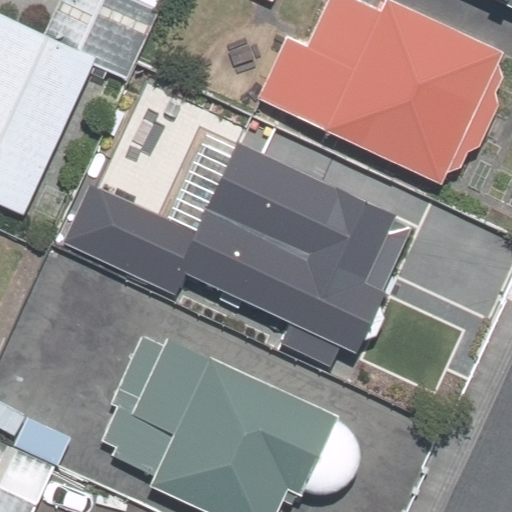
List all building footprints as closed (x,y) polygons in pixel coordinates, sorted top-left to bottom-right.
[(148,0),(47,0),(29,38),(85,66),(118,83),(157,4),(148,0)] [(495,52),(368,0),(313,0),(297,41),(274,31),(244,105),(440,186),(495,52)] [(511,0),(465,0),(511,19),(511,0)] [(29,38),(0,23),(0,211),(10,217),(85,66),(29,38)] [(403,229),(213,136),(152,262),(342,355),(403,229)] [(169,174),(101,139),(54,231),(122,266),(169,174)] [(155,471),(151,480),(218,511),(276,511),(284,496),(298,502),(305,487),(315,490),(326,490),(338,487),(350,478),(357,468),(360,462),(362,455),(361,446),(359,437),(353,426),(346,419),(339,414),(340,410),(212,350),(211,353),(168,333),(164,341),(142,332),(110,400),(117,403),(101,435),(117,443),(112,452),(155,471)] [(29,414),(16,443),(59,463),(72,434),(29,414)] [(22,511),(47,467),(0,441),(0,511),(22,511)]
